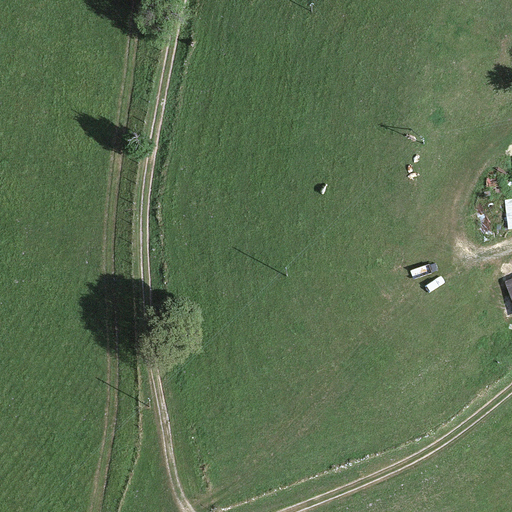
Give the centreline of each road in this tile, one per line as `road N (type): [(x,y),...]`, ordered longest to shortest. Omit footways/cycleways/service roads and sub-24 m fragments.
road 1 (track): [(181,0),(145,174),(141,263),(147,350),(188,511)]
road 2 (track): [(96,511),(117,438),(106,219),(140,0)]
road 3 (track): [(285,511),(426,451),(511,386)]
